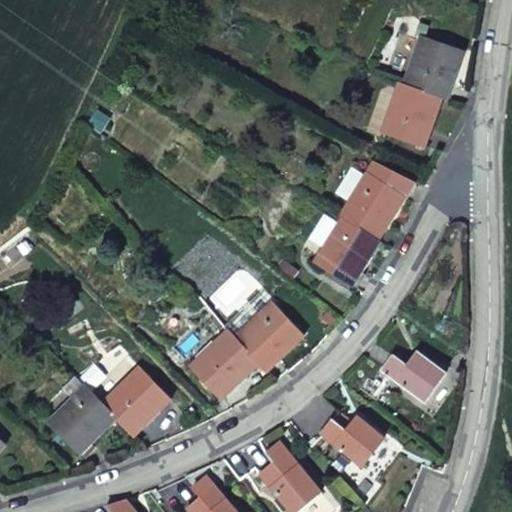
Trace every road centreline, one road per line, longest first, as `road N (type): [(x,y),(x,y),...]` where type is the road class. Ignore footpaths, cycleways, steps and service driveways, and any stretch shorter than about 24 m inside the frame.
road 1 (residential): [(10,511),(154,467),(324,370),(412,268),(492,110)]
road 2 (residential): [(453,511),(482,410),(492,110)]
